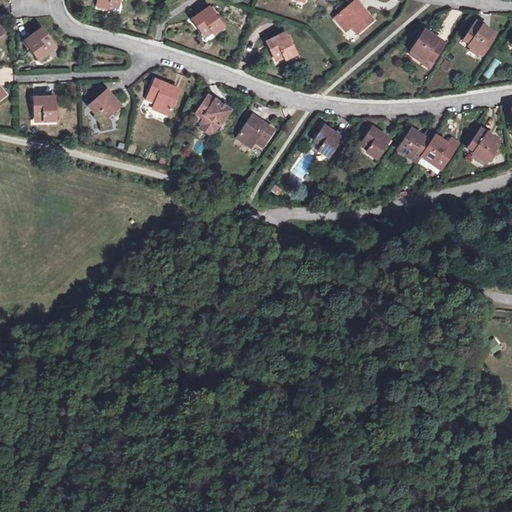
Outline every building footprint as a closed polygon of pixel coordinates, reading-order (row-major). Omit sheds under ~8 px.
[(98,0),(97,6),(109,9),(110,3),(119,5),(120,0),(98,0)] [(348,0),(334,13),(337,17),(355,2),(352,0),(348,0)] [(347,32),(355,25),(360,32),(373,21),(356,1),(355,2),(337,17),(336,18),(347,32)] [(202,33),(210,28),(214,33),(223,27),(210,8),(193,20),(202,33)] [(470,44),(469,45),(471,47),(480,53),(482,55),(495,36),(476,22),(464,40),(470,44)] [(39,60),(48,53),(45,48),(53,42),(42,29),(25,41),(39,60)] [(426,61),(427,58),(432,62),(444,44),(425,31),(412,51),(413,52),(423,59),(426,61)] [(275,57),(283,53),(286,59),(297,54),(286,33),(268,42),(275,57)] [(480,53),(471,47),(469,49),(478,56),(480,53)] [(423,59),(413,52),(412,54),(422,61),(423,59)] [(451,64),(445,60),(439,68),(446,72),(451,64)] [(156,99),(152,109),(169,116),(179,90),(155,80),(149,96),(156,99)] [(99,123),(100,132),(112,130),(111,121),(108,118),(121,107),(107,91),(89,105),(97,114),(94,117),(99,123)] [(214,134),(215,133),(230,111),(208,96),(199,110),(207,115),(201,123),(204,125),(203,126),(212,133),(214,134)] [(34,115),(43,115),(43,119),(55,119),(54,98),(34,99),(34,115)] [(251,148),(257,140),(265,145),(274,130),(253,116),(249,121),(245,126),(237,138),(251,148)] [(211,135),(212,133),(203,126),(202,129),(211,135)] [(325,154),(338,135),(325,126),(315,141),(316,141),(323,146),(320,151),(325,154)] [(369,148),(366,152),(377,159),(387,144),(389,141),(390,140),(372,128),(362,143),(369,148)] [(476,150),(474,153),(476,155),(485,161),(487,162),(495,151),(499,145),(501,143),(481,129),(470,146),(476,150)] [(422,156),(436,135),(429,130),(425,137),(415,130),(413,134),(409,132),(398,149),(418,162),(422,156)] [(342,138),(338,135),(325,154),(329,157),(339,142),(342,138)] [(449,144),(436,135),(422,156),(442,169),(459,144),(452,139),(449,144)] [(323,146),(316,141),(313,145),(312,148),(313,151),(317,154),(320,151),(323,146)] [(485,161),(476,155),(474,157),(483,164),(485,161)] [(281,190),(274,186),(272,190),(278,194),(281,190)] [(487,346),(492,354),(500,349),(495,341),(487,346)]
